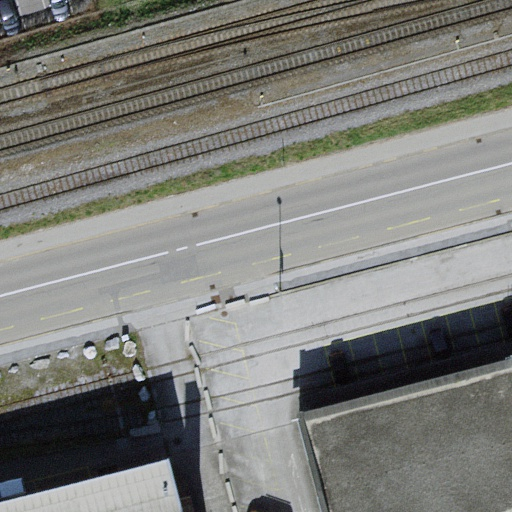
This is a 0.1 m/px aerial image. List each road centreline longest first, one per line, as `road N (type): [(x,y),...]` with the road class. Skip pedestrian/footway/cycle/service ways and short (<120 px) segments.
road 1 (residential): [(0,294),(511,163)]
road 2 (unknown): [(0,474),(228,413)]
